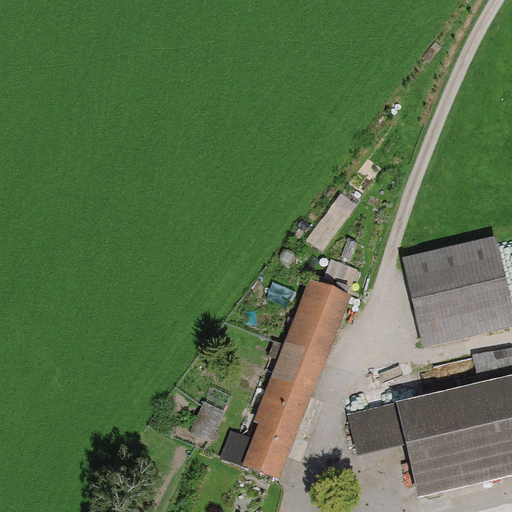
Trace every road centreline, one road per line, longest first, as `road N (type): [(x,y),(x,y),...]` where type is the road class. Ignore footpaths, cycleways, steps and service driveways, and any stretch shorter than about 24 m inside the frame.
road 1 (track): [(292,511),(467,53),(500,0)]
road 2 (track): [(511,345),(428,362),(362,336)]
